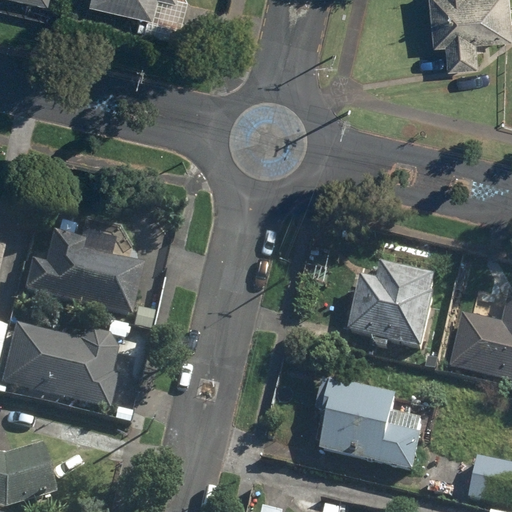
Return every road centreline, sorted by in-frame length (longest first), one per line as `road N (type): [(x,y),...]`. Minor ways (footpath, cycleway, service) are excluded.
road 1 (residential): [(254,189),(179,511)]
road 2 (residential): [(219,128),(0,74)]
road 3 (residential): [(511,197),(318,150)]
